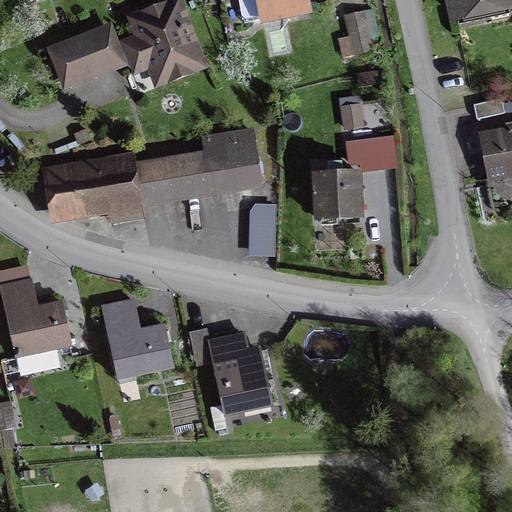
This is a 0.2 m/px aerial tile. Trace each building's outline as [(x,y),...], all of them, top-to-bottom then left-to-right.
[(243,25),(260,21),(260,22),(307,12),(304,0),(238,0),(243,25)] [(508,6),(507,0),(449,0),(453,17),(508,6)] [(197,65),(174,7),(134,22),(142,41),(127,47),(135,68),(159,58),(167,78),(197,65)] [(345,17),(353,56),(369,52),(361,14),(345,17)] [(66,83),(117,63),(106,34),(54,53),(66,83)] [(503,115),(500,100),(472,106),(475,121),(503,115)] [(360,128),(357,107),(341,110),(344,130),(360,128)] [(508,177),(511,176),(511,130),(479,137),(487,178),(507,173),(508,177)] [(140,207),(259,187),(250,132),(204,140),(206,155),(133,167),(131,155),(104,160),(105,171),(101,172),(100,162),(80,165),(81,175),(47,181),(53,216),(112,206),(115,223),(142,218),(140,207)] [(360,170),(380,168),(379,157),(359,159),(360,170)] [(327,175),(314,176),(316,221),(359,219),(357,174),(340,174),(339,164),(327,165),(327,175)] [(275,211),(249,210),(247,258),(273,259),(275,211)] [(54,351),(69,347),(60,304),(35,310),(29,281),(0,287),(0,290),(18,373),(57,365),(54,351)] [(132,371),(133,378),(171,369),(162,334),(163,334),(162,327),(138,332),(131,302),(101,308),(116,375),(132,371)] [(241,356),(237,336),(207,342),(222,410),(255,403),(253,397),(267,394),(258,353),(250,354),(251,357),(242,359),(241,356)] [(3,451),(15,449),(12,431),(0,433),(3,451)]
